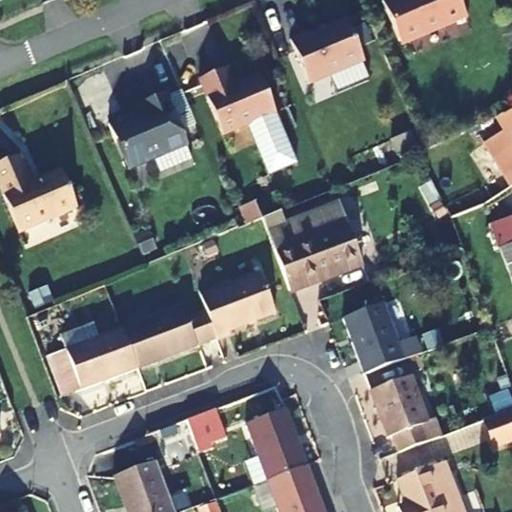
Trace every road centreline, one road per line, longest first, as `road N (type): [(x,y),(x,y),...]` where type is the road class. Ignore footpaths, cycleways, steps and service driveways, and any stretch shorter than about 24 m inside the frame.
road 1 (residential): [(357,511),(317,390),(273,367),(50,463)]
road 2 (residential): [(0,64),(150,0)]
